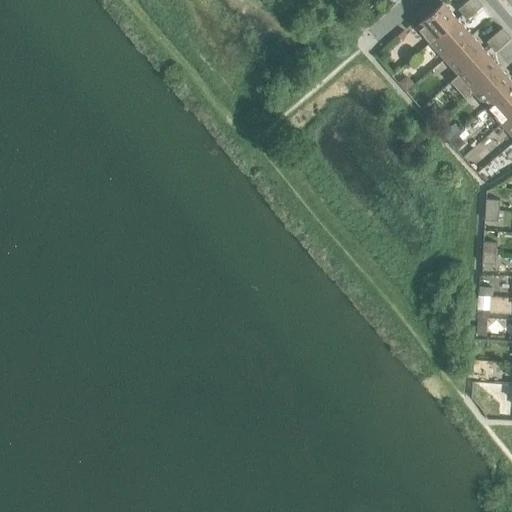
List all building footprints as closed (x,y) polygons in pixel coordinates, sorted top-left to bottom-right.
[(476,0),(467,0),(465,2),(474,13),(482,6),(476,0)] [(414,26),(429,43),(456,19),(441,2),(414,26)] [(474,13),(465,2),(457,9),(466,20),(474,13)] [(429,43),(443,59),(470,35),(456,19),(429,43)] [(493,35),(502,45),(510,38),(501,28),(493,35)] [(443,59),(458,75),(485,52),(470,35),(443,59)] [(502,45),(493,35),(485,42),(494,52),(502,45)] [(458,75),(450,82),(464,98),(472,91),(499,68),(485,52),(458,75)] [(472,91),(486,108),(511,84),(511,82),(499,68),(472,91)] [(406,76),(398,83),(405,90),(412,83),(406,76)] [(511,84),(486,108),(500,124),(511,113),(511,84)] [(511,113),(500,124),(511,136),(511,113)] [(453,123),(442,134),(448,140),(456,133),(459,130),(453,123)] [(456,133),(448,140),(456,150),(464,142),(456,133)] [(485,199),(484,209),(498,210),(499,200),(485,199)] [(498,210),(484,209),(484,220),(497,221),(498,210)] [(482,242),(482,253),(495,253),(496,243),(482,242)] [(495,253),(482,253),(481,263),(495,264),(495,253)] [(476,310),(476,318),(488,318),(488,311),(476,310)]
